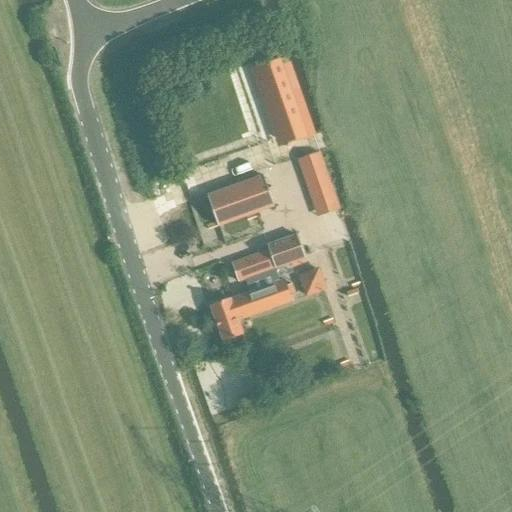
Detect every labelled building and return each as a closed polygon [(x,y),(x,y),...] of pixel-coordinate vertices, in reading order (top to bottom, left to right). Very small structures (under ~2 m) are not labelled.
[(264,73),(259,75),(264,90),(269,88),(278,114),(273,116),(283,145),(307,137),(282,67),(264,73)] [(340,209),(320,152),(297,160),(317,217),(340,209)] [(274,206),(263,175),(207,195),(218,226),(274,206)] [(304,259),(296,234),(267,244),(276,269),(304,259)] [(223,302),(212,306),(223,337),(225,342),(242,336),(238,321),(292,302),(290,295),(294,293),(292,285),(287,286),(284,279),(279,281),(268,251),(231,264),(238,283),(245,280),(250,293),(223,302)] [(296,277),(299,283),(304,298),(319,293),(324,291),(316,270),(296,277)]
